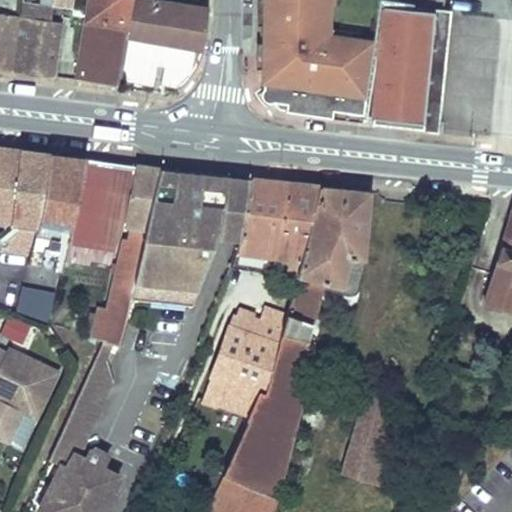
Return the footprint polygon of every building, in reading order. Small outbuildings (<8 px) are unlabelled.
[(0,0),(0,68),(14,70),(22,15),(16,15),(18,0),(0,0)] [(89,0),(78,79),(117,86),(123,55),(126,38),(132,0),(89,0)] [(132,0),(126,38),(203,50),(209,9),(160,2),(160,0),(132,0)] [(258,0),(255,81),(259,81),(257,87),(257,93),(262,98),(269,98),(277,108),(358,120),(369,36),(328,29),(328,1),(332,1),(332,0),(258,0)] [(416,4),(392,0),(381,0),(363,120),(369,121),(369,116),(375,116),(374,123),(425,128),(430,79),(445,80),(452,13),(415,9),(416,4)] [(56,76),(64,22),(22,15),(14,70),(56,76)] [(0,224),(6,226),(18,154),(0,151),(0,224)] [(3,244),(31,252),(36,232),(49,159),(18,154),(6,226),(3,244)] [(63,163),(49,159),(36,232),(56,237),(61,215),(76,217),(87,164),(65,160),(63,163)] [(100,309),(93,336),(104,340),(113,343),(119,345),(125,316),(130,295),(162,168),(88,159),(87,164),(76,217),(71,240),(70,244),(92,246),(90,261),(106,263),(107,258),(113,259),(125,224),(132,226),(129,241),(125,241),(109,310),(100,309)] [(230,175),(162,168),(130,295),(191,304),(220,231),(230,175)] [(230,175),(220,231),(230,232),(241,233),(250,177),(240,176),(230,175)] [(241,233),(238,249),(302,258),(321,185),(250,177),(241,233)] [(371,191),(321,185),(302,258),(287,315),(265,393),(259,391),(249,414),(247,419),(249,421),(207,508),(216,511),(272,511),(310,364),(301,361),(323,284),(344,289),(344,285),(349,258),(363,260),(366,261),(371,191)] [(511,212),(485,301),(511,310),(511,212)] [(61,215),(56,237),(71,240),(76,217),(61,215)] [(70,244),(67,260),(91,263),(90,261),(92,246),(70,244)] [(366,261),(349,258),(344,285),(359,288),(366,261)] [(19,287),(13,313),(47,322),(53,295),(19,287)] [(234,311),(207,389),(225,395),(222,404),(249,414),(259,391),(265,393),(287,315),(265,308),(260,322),(254,319),(255,314),(239,307),(234,311)] [(7,318),(0,333),(0,335),(20,345),(28,328),(7,318)] [(98,354),(106,358),(113,343),(104,340),(98,354)] [(6,355),(0,352),(0,393),(13,400),(9,408),(36,421),(58,376),(8,351),(6,355)] [(106,358),(98,354),(52,454),(60,459),(71,455),(77,452),(81,450),(78,440),(87,436),(82,423),(96,417),(92,405),(105,399),(100,386),(114,381),(106,358)] [(207,389),(204,398),(222,404),(225,395),(207,389)] [(13,400),(0,393),(0,403),(9,408),(13,400)] [(368,393),(353,443),(391,455),(399,429),(388,425),(390,400),(368,393)] [(353,443),(345,469),(383,481),(391,455),(353,443)] [(77,452),(71,455),(65,466),(44,511),(96,511),(109,486),(115,472),(98,463),(105,451),(92,445),(90,446),(88,447),(84,455),(77,452)] [(58,463),(37,508),(44,511),(65,466),(58,463)] [(105,511),(116,490),(109,486),(96,511),(105,511)]
